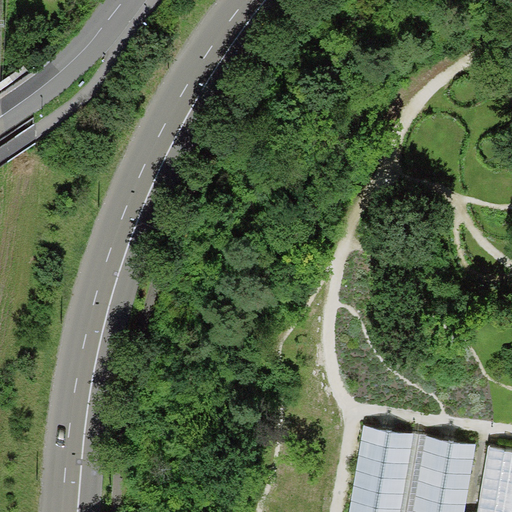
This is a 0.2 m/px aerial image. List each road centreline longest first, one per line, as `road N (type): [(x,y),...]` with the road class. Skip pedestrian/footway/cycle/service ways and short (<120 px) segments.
road 1 (secondary): [(256,0),(202,71),(130,213),(82,384),(69,511)]
road 2 (unclassified): [(0,108),(59,67),(119,0)]
